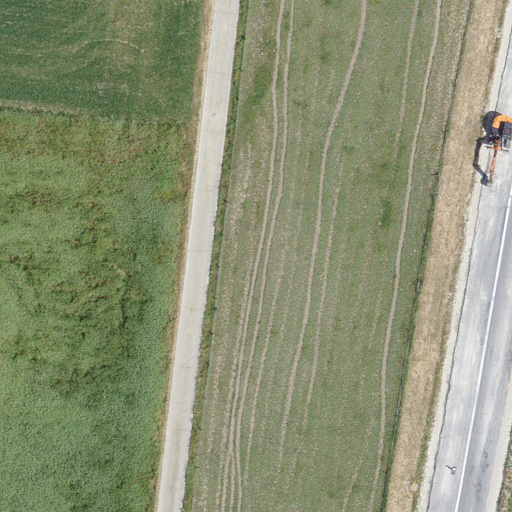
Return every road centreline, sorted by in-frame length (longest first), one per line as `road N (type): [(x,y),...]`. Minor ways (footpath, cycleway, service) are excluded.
road 1 (unclassified): [(224,0),(164,511)]
road 2 (secondary): [(511,168),(450,511)]
